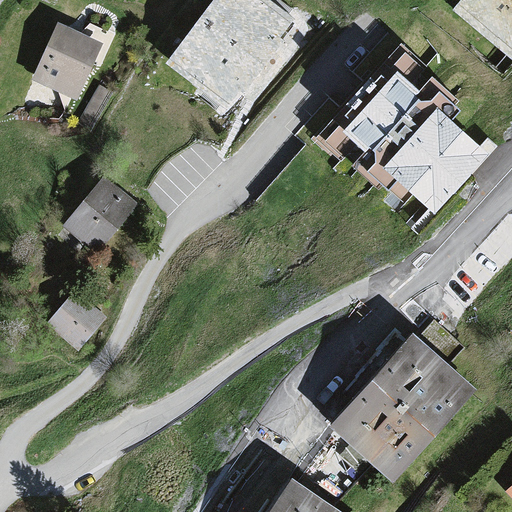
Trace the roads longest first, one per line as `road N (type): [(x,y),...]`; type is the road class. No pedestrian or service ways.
road 1 (residential): [(17,484),(4,451),(96,371),(202,203),(355,48)]
road 2 (residential): [(420,281),(354,291),(263,334),(64,472),(17,484)]
road 3 (residential): [(420,281),(292,415),(224,511)]
road 4 (residential): [(511,185),(420,281)]
